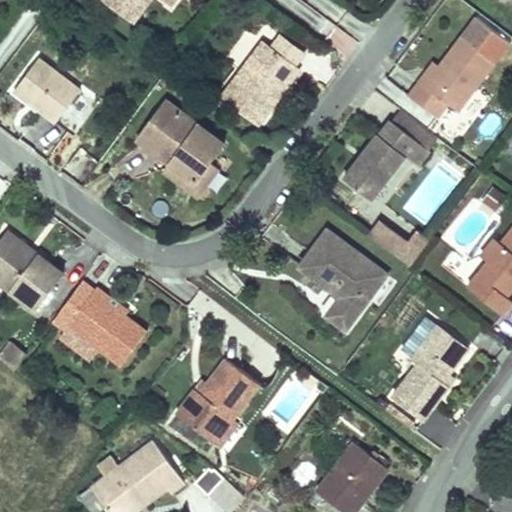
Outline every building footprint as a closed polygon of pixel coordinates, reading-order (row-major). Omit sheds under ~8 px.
[(103,0),(132,22),(148,0),(163,0),(172,6),(175,0),(103,0)] [(459,111),(509,42),(475,16),(439,65),(425,85),(420,81),(410,95),(438,116),(448,103),(459,111)] [(222,62),(234,70),(258,38),(246,30),(222,62)] [(296,65),(305,53),(282,35),(272,47),(296,65)] [(270,99),(286,79),(291,82),(301,69),(296,65),(272,47),(264,41),(222,96),(258,124),(275,103),(270,99)] [(56,122),(81,90),(39,58),(15,90),(56,122)] [(425,85),(439,65),(433,61),(419,80),(420,81),(425,85)] [(275,103),(291,82),(286,79),(270,99),(275,103)] [(225,143),(165,99),(137,137),(170,162),(197,182),(211,163),(225,143)] [(408,133),(417,121),(401,108),(391,120),(408,133)] [(406,154),(417,140),(429,149),(439,137),(417,121),(408,133),(391,120),(380,134),(379,134),(344,178),(372,199),(406,154)] [(419,163),(429,149),(417,140),(406,154),(419,163)] [(197,182),(170,162),(164,170),(199,196),(219,169),(211,163),(197,182)] [(496,209),(505,197),(493,188),(484,200),(496,209)] [(431,235),(415,225),(410,234),(379,215),(367,236),(413,264),(431,235)] [(511,229),(501,243),(495,238),(481,255),(488,261),(468,286),(503,314),(511,303),(511,298),(507,295),(511,288),(511,229)] [(64,273),(37,253),(35,256),(27,250),(29,247),(6,230),(0,239),(0,282),(37,309),(64,273)] [(388,274),(328,230),(301,266),(338,293),(340,290),(345,293),(342,297),(328,315),(347,328),(388,274)] [(35,256),(37,253),(29,247),(27,250),(35,256)] [(68,325),(95,290),(83,281),(53,321),(65,329),(68,325)] [(148,330),(126,314),(107,300),(111,295),(98,285),(95,290),(68,325),(122,365),(148,330)] [(130,309),(111,295),(107,300),(126,314),(130,309)] [(444,381),(450,373),(469,347),(439,325),(413,359),(419,363),(394,397),(425,419),(450,386),(444,381)] [(0,357),(15,369),(27,353),(11,341),(0,356),(0,357)] [(234,418),(259,384),(225,358),(206,383),(200,392),(195,389),(177,413),(211,438),(229,414),(234,418)] [(450,386),(456,377),(450,373),(444,381),(450,386)] [(200,392),(206,383),(202,380),(195,389),(200,392)] [(221,446),(239,421),(234,418),(229,414),(211,438),(221,446)] [(172,492),(185,482),(154,440),(92,487),(111,511),(135,511),(139,509),(138,506),(143,502),(145,505),(168,487),(172,492)] [(345,511),(356,511),(389,468),(354,442),(317,491),(345,511)]
